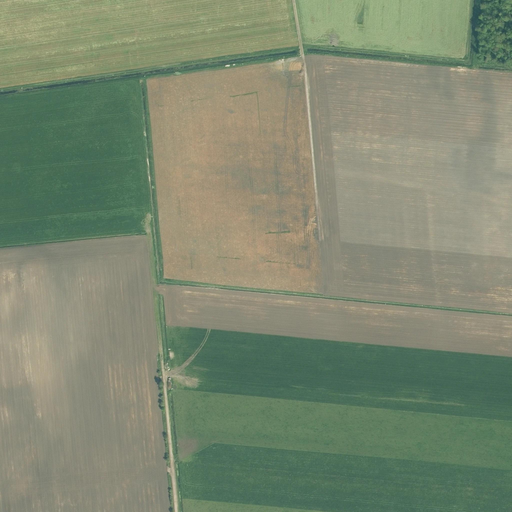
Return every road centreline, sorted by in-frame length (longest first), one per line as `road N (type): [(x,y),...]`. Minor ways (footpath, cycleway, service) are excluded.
road 1 (track): [(293,0),(319,231)]
road 2 (track): [(176,511),(163,369)]
